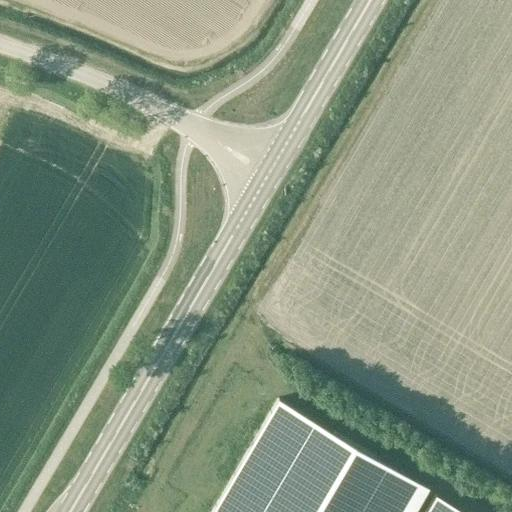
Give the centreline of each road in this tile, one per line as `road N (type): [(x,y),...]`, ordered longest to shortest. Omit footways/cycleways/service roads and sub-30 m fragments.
road 1 (primary): [(70,511),(260,189)]
road 2 (unclassified): [(0,46),(131,97),(220,145)]
road 3 (primary): [(276,161),(371,0)]
